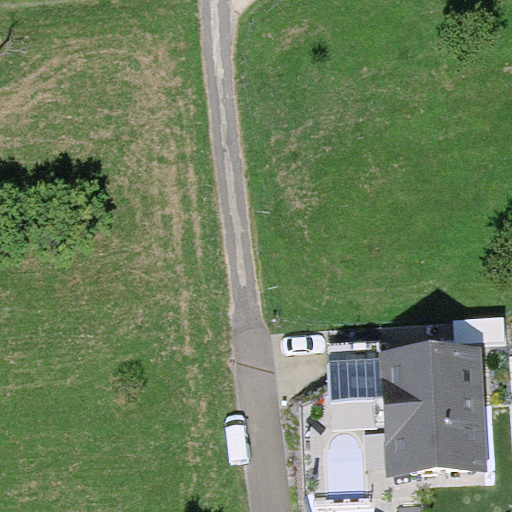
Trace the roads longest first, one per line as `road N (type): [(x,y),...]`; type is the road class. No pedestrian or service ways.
road 1 (track): [(243,323),(207,0)]
road 2 (residential): [(264,511),(243,323)]
